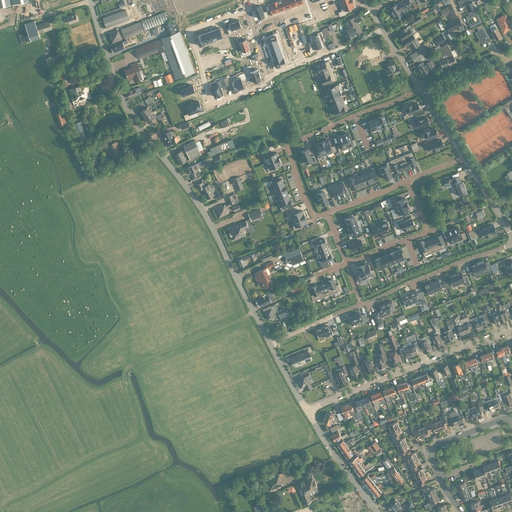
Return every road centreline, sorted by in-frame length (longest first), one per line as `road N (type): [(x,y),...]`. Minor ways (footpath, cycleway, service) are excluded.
road 1 (unclassified): [(268,342),(199,204),(121,98),(90,0)]
road 2 (residential): [(268,342),(511,243)]
road 3 (residential): [(326,212),(313,217),(286,145),(420,88)]
road 4 (unclassified): [(306,409),(511,331)]
road 5 (track): [(140,430),(126,367),(253,314)]
road 6 (residential): [(267,76),(211,104),(188,38),(190,28),(244,6)]
road 7 (track): [(4,511),(130,444),(140,430)]
road 8 (residential): [(267,76),(382,30)]
road 9 (unclassified): [(376,511),(306,409)]
